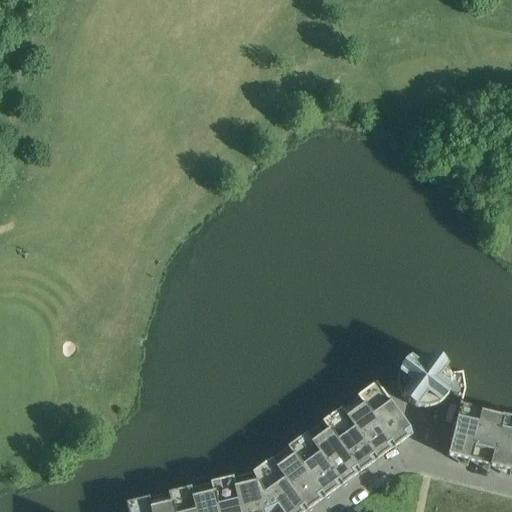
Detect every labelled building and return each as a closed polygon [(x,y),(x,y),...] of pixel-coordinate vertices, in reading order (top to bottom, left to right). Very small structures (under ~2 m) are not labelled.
[(397,384),(397,386),(398,390),(400,394),(402,398),(405,401),(408,404),(411,406),(415,408),(417,408),(420,409),(424,409),(428,409),(420,355),(416,356),(412,357),(409,359),(405,362),(403,365),(400,368),(399,372),(398,376),(397,380),(397,384)] [(420,355),(428,409),(432,408),(435,407),(438,405),(440,404),(442,402),(445,399),(447,396),(449,391),(450,387),(451,383),(451,378),(450,376),(449,372),(447,368),(444,364),(441,361),(437,359),(433,357),(429,356),(425,355),(420,355)] [(375,383),(357,397),(394,448),(412,435),(397,414),(398,414),(385,394),(384,395),(375,383)] [(357,397),(339,409),(376,461),(394,448),(357,397)] [(482,410),(460,405),(456,420),(455,419),(449,442),(450,442),(447,456),(469,462),(482,410)] [(359,473),(376,461),(339,409),(322,422),(359,473)] [(483,410),(482,410),(469,462),(490,467),(503,415),(502,415),(501,418),(482,413),(483,410)] [(511,467),(511,417),(503,415),(490,467),(511,472),(511,467)] [(322,422),(304,435),(341,486),(359,473),(322,422)] [(324,499),(341,486),(304,435),(287,447),(324,499)] [(287,447),(269,460),(307,511),(324,499),(287,447)] [(305,511),(307,511),(269,460),(252,473),(270,511),(305,511)] [(270,511),(252,473),(231,478),(239,511),(270,511)] [(239,511),(231,478),(210,483),(217,511),(239,511)] [(194,511),(217,511),(210,483),(189,488),(194,511)] [(194,511),(189,488),(168,493),(172,511),(194,511)] [(150,511),(172,511),(168,493),(147,498),(150,511)] [(125,504),(127,511),(150,511),(147,498),(125,504)]
